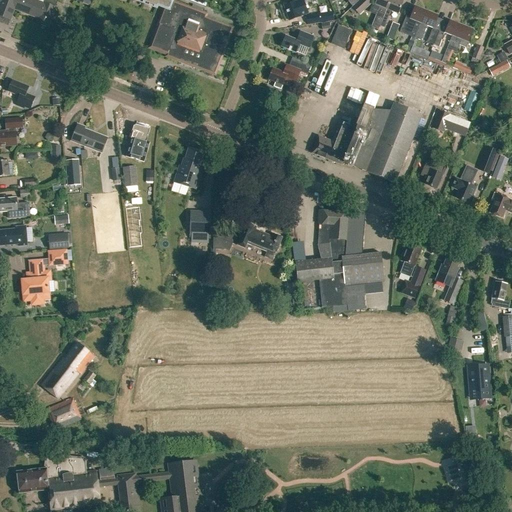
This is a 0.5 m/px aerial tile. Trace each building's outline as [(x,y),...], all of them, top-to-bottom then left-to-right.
[(31,14),(36,0),(35,0),(0,0),(0,15),(4,17),(4,16),(9,18),(14,8),(31,14)] [(37,23),(50,28),(57,7),(37,0),(36,0),(31,14),(30,16),(39,19),(37,23)] [(293,0),(294,2),(285,5),(290,20),(301,16),(309,13),(305,2),(308,0),(293,0)] [(367,0),(359,0),(352,8),(356,12),(369,1),(367,0)] [(378,30),(381,22),(389,0),(376,0),(375,5),(372,4),(369,13),(375,16),(371,28),(378,30)] [(396,0),(389,0),(381,22),(385,24),(390,12),(397,15),(402,2),(396,0)] [(154,44),(152,49),(167,55),(167,57),(179,61),(181,56),(199,62),(198,62),(196,68),(214,74),(230,31),(231,27),(214,21),(209,19),(207,21),(203,20),(204,17),(204,18),(206,15),(174,3),(171,11),(165,8),(152,41),(152,42),(153,42),(153,43),(154,44)] [(415,39),(416,36),(426,12),(414,7),(410,17),(406,16),(399,33),(415,39)] [(426,12),(416,36),(421,38),(425,26),(432,29),(437,16),(426,12)] [(331,13),(318,14),(319,22),(332,20),(331,13)] [(319,22),(318,14),(306,17),(307,24),(319,22)] [(451,36),(441,62),(446,64),(451,51),(451,50),(461,26),(450,21),(445,33),(445,34),(451,36)] [(392,23),(389,31),(395,33),(398,26),(392,23)] [(331,44),(343,49),(351,31),(338,26),(331,44)] [(461,26),(451,50),(456,52),(461,40),(468,43),(473,30),(461,26)] [(432,29),(427,42),(433,45),(438,31),(432,29)] [(310,48),(315,36),(302,31),(301,31),(298,40),(286,35),(282,46),(297,52),(300,44),(310,48)] [(438,31),(433,45),(439,47),(445,33),(438,31)] [(354,60),(361,63),(359,68),(365,70),(376,39),(364,35),(354,60)] [(473,58),(471,61),(476,63),(477,60),(478,60),(483,48),(477,45),(472,58),(473,58)] [(506,60),(488,69),(492,76),(510,67),(506,60)] [(452,67),(468,74),(470,69),(453,62),(452,67)] [(303,63),(300,70),(301,71),(301,73),(307,76),(311,66),(303,63)] [(284,73),(273,69),(269,79),(283,85),(286,77),(297,81),(301,73),(301,71),(300,70),(287,65),(284,73)] [(455,70),(445,82),(458,92),(468,81),(455,70)] [(19,96),(16,105),(23,108),(24,106),(30,108),(34,97),(26,94),(28,87),(12,81),(8,91),(19,96)] [(288,91),(285,97),(296,101),(298,95),(288,91)] [(422,115),(393,104),(366,173),(394,184),(422,115)] [(342,166),(343,163),(349,166),(364,131),(365,132),(374,110),(364,106),(358,123),(352,120),(350,123),(344,121),(342,124),(340,123),(332,142),(319,137),(312,153),(332,161),(331,162),(342,166)] [(430,128),(443,133),(450,115),(437,111),(430,128)] [(6,120),(6,131),(0,131),(0,146),(17,146),(16,129),(23,128),(22,119),(6,120)] [(72,141),(101,152),(106,138),(83,129),(84,127),(78,125),(72,141)] [(150,130),(135,125),(133,127),(129,138),(131,139),(126,156),(142,161),(145,152),(147,152),(149,143),(146,142),(150,130)] [(50,146),(51,159),(60,158),(60,145),(50,146)] [(487,147),(478,169),(488,174),(497,151),(487,147)] [(177,184),(196,189),(201,173),(199,173),(201,165),(201,164),(204,153),(188,148),(185,159),(183,159),(181,167),(179,166),(174,183),(177,184)] [(507,160),(499,157),(491,178),(499,181),(507,160)] [(65,160),(67,186),(81,184),(78,159),(65,160)] [(0,160),(0,176),(9,176),(13,175),(12,167),(8,167),(7,160),(0,160)] [(440,165),(437,173),(431,170),(425,184),(436,189),(442,175),(443,175),(446,168),(440,165)] [(122,167),(124,187),(138,186),(135,166),(122,167)] [(456,198),(467,203),(470,196),(472,197),(476,188),(470,185),(477,171),(466,166),(460,181),(456,179),(452,188),(459,191),(456,198)] [(495,180),(494,185),(505,189),(507,185),(495,180)] [(492,200),(494,201),(490,213),(502,218),(505,211),(511,213),(511,200),(494,193),(492,200)] [(17,204),(16,198),(0,199),(0,212),(8,212),(8,218),(30,217),(29,203),(17,204)] [(55,201),(57,213),(63,212),(61,200),(55,201)] [(319,210),(317,243),(320,260),(296,263),(298,283),(305,282),(306,291),(312,290),(311,281),(318,281),(321,307),(346,305),(344,287),(384,282),(380,253),(360,255),(364,216),(350,215),(350,213),(319,210)] [(210,213),(190,213),(189,237),(191,237),(191,242),(207,243),(207,238),(209,238),(210,213)] [(56,216),(57,225),(68,224),(67,216),(56,216)] [(213,250),(227,247),(230,248),(230,249),(233,241),(246,246),(248,241),(249,242),(268,249),(265,257),(272,260),(281,238),(282,239),(282,238),(273,234),(272,235),(273,235),(272,238),(254,231),(255,228),(256,228),(256,227),(244,222),(244,223),(245,224),(239,238),(214,227),(214,223),(213,223),(213,250)] [(0,245),(18,244),(19,246),(27,245),(26,226),(15,227),(15,229),(0,230),(0,245)] [(58,249),(71,248),(69,229),(56,230),(58,249)] [(307,240),(296,240),(297,260),(308,259),(307,240)] [(400,273),(410,277),(414,266),(421,249),(408,244),(401,261),(404,262),(400,273)] [(48,253),(49,268),(69,266),(68,251),(48,253)] [(444,301),(453,304),(460,286),(452,282),(458,269),(456,268),(460,258),(449,253),(443,266),(442,265),(436,281),(450,286),(444,301)] [(29,260),(31,273),(27,273),(27,280),(22,280),(24,301),(31,301),(32,305),(43,304),(43,298),(49,297),(48,282),(51,281),(50,271),(44,272),(43,259),(29,260)] [(421,280),(413,277),(406,295),(414,298),(421,280)] [(297,283),(300,310),(308,309),(305,282),(297,283)] [(491,306),(508,310),(510,302),(503,301),(506,284),(495,282),(492,298),(491,298),(491,299),(490,304),(492,304),(491,306)] [(286,297),(288,311),(297,310),(295,296),(286,297)] [(445,325),(452,327),(457,309),(449,307),(445,325)] [(511,318),(503,319),(504,338),(507,338),(507,349),(511,348),(511,318)] [(462,341),(449,338),(445,355),(457,358),(459,351),(460,351),(462,341)] [(42,384),(59,400),(81,375),(81,376),(98,357),(81,345),(67,361),(64,358),(42,384)] [(490,398),(487,365),(470,367),(473,400),(490,398)] [(81,420),(72,399),(46,410),(55,431),(81,420)] [(17,475),(16,476),(17,479),(18,481),(18,485),(17,487),(18,490),(19,491),(19,493),(48,490),(50,511),(58,511),(65,511),(64,511),(70,511),(71,511),(100,507),(98,487),(118,485),(121,511),(140,511),(136,483),(170,479),(172,498),(161,499),(162,511),(201,511),(195,461),(168,465),(169,473),(136,477),(135,474),(117,476),(117,479),(115,480),(113,469),(98,471),(100,481),(97,482),(96,471),(86,472),(85,461),(77,462),(76,457),(45,454),(44,467),(45,467),(46,469),(40,470),(39,469),(36,469),(34,470),(17,473),(17,475)]
